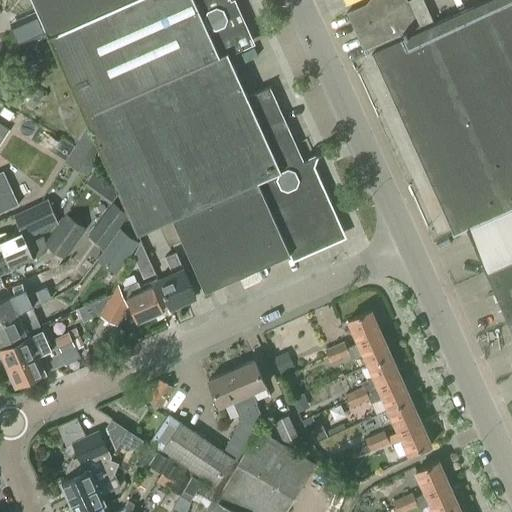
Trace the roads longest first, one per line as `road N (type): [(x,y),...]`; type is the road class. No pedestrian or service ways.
road 1 (unclassified): [(7,426),(414,240)]
road 2 (unclassified): [(414,240),(304,0)]
road 3 (unclassified): [(511,472),(414,240)]
